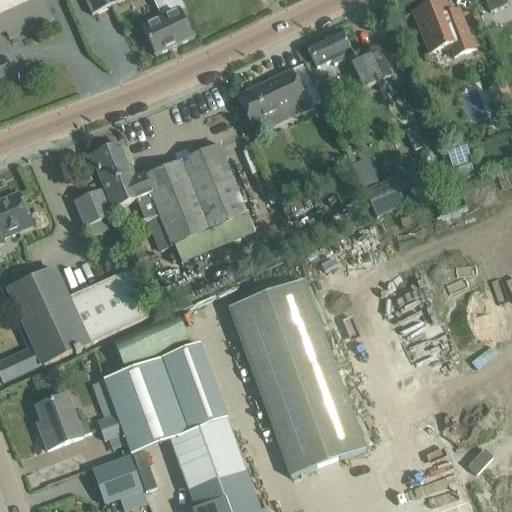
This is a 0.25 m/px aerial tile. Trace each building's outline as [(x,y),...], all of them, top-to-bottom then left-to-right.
[(44,0),(0,0),(0,34),(6,31),(9,39),(53,19),(44,0)] [(84,0),(92,16),(114,6),(125,1),(124,0),(84,0)] [(163,19),(142,28),(156,57),(194,40),(181,12),(185,10),(180,0),(161,0),(167,12),(161,14),(163,19)] [(485,0),(492,13),(509,5),(506,0),(485,0)] [(414,14),(430,55),(450,48),(454,59),(475,51),(460,12),(450,16),(445,2),(414,14)] [(346,61),(354,79),(360,92),(391,77),(378,48),(362,56),(361,53),(353,57),(342,33),(308,50),(317,69),(333,62),(335,66),(346,61)] [(306,104),(307,104),(292,72),(238,98),(253,129),(257,136),(309,111),(306,104)] [(395,121),(400,132),(414,126),(409,114),(395,121)] [(135,182),(121,147),(93,158),(115,211),(137,202),(159,254),(175,248),(248,218),(220,147),(135,182)] [(448,155),(452,167),(471,161),(467,149),(448,155)] [(394,180),(365,192),(370,203),(399,191),(394,180)] [(113,212),(104,191),(75,204),(85,229),(115,217),(113,212)] [(0,208),(0,246),(5,245),(4,242),(33,230),(19,197),(0,204),(2,208),(0,208)] [(157,255),(138,263),(143,275),(162,268),(157,255)] [(6,286),(27,330),(44,367),(149,320),(128,273),(68,300),(54,270),(35,279),(33,273),(6,286)] [(229,311),(291,480),(367,452),(304,283),(229,311)] [(174,286),(153,295),(160,313),(181,305),(174,286)] [(191,343),(179,315),(115,341),(127,369),(191,343)] [(201,347),(159,362),(188,437),(228,422),(230,421),(201,347)] [(159,362),(104,382),(118,417),(124,436),(132,457),(172,442),(191,495),(197,511),(260,511),(247,474),(228,422),(188,437),(159,362)] [(68,398),(56,402),(37,409),(47,436),(42,438),(48,453),(93,436),(87,420),(77,424),(68,398)] [(105,443),(124,436),(117,417),(99,424),(105,443)] [(130,458),(93,472),(106,508),(143,494),(130,458)]
